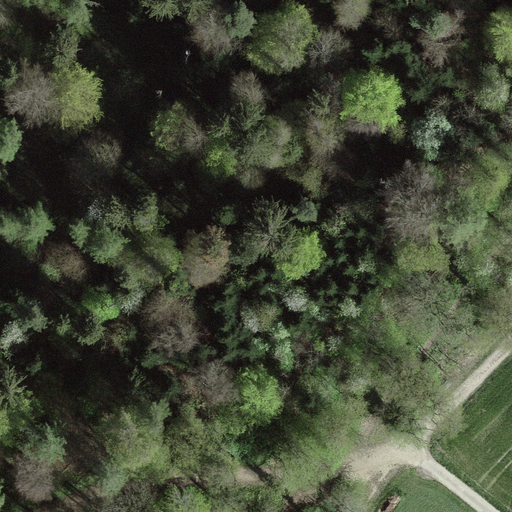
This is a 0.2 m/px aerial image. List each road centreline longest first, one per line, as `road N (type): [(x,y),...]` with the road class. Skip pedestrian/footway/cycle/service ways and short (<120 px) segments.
road 1 (track): [(49,511),(155,476),(327,480),(413,457)]
road 2 (track): [(413,457),(511,347)]
